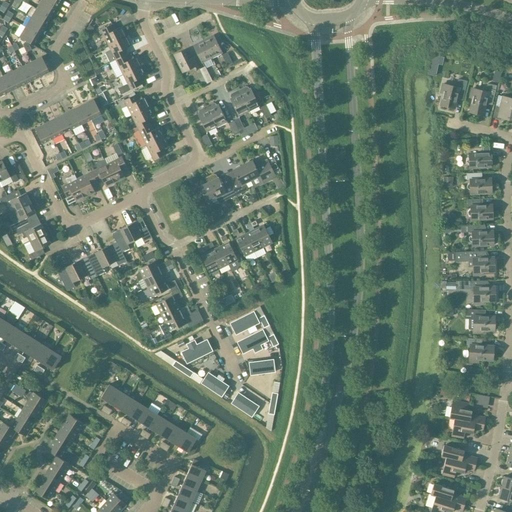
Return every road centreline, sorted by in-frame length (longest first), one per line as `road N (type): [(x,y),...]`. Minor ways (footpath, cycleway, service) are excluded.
road 1 (secondary): [(304,511),(356,310),(347,15)]
road 2 (secondary): [(309,17),(323,343),(310,439),(286,511)]
road 3 (residential): [(506,389),(510,140)]
road 4 (residential): [(140,196),(70,230),(20,133)]
road 5 (residential): [(10,111),(61,86),(56,51),(83,3)]
road 6 (residential): [(234,367),(173,247)]
road 7 (residential): [(478,511),(506,389)]
